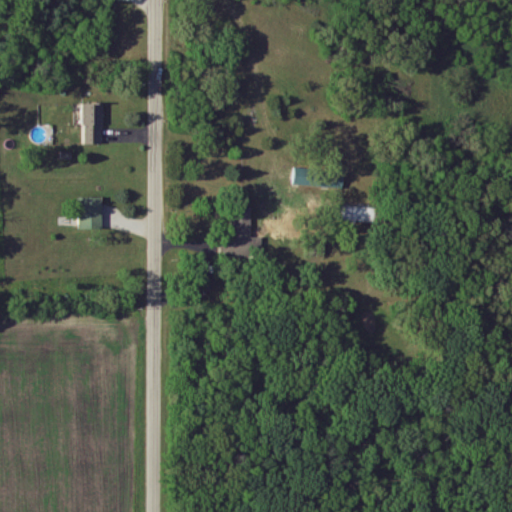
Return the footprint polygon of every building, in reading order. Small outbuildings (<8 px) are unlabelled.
[(83,145),(104,145),(103,103),(82,104),(83,145)] [(317,187),(317,172),(294,171),(294,186),(317,187)] [(102,198),(79,198),(79,230),(103,230),(102,198)] [(373,223),(373,208),(340,207),(339,222),(373,223)] [(252,209),(231,209),(231,238),(219,238),(219,259),(260,259),(260,238),(252,238),(252,209)]
